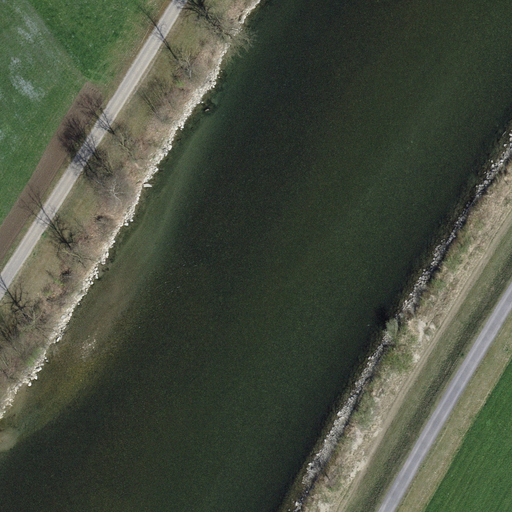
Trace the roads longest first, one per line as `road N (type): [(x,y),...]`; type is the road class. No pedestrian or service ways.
road 1 (track): [(181,0),(0,290)]
road 2 (track): [(511,292),(380,511)]
